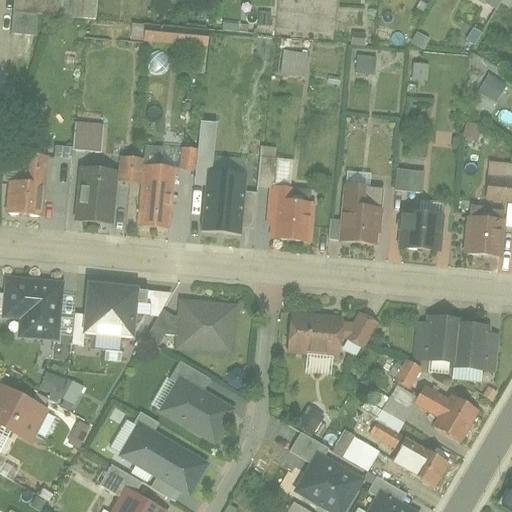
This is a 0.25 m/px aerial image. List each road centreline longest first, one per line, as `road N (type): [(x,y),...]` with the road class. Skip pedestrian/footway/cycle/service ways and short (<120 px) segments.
road 1 (residential): [(277,269),(0,247)]
road 2 (residential): [(277,269),(260,432),(217,511)]
road 3 (residential): [(511,294),(277,269)]
